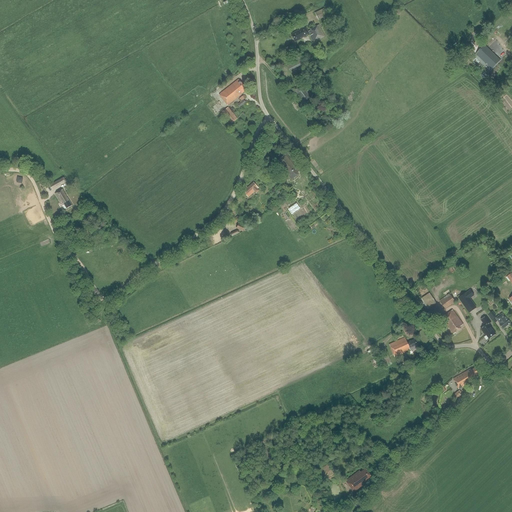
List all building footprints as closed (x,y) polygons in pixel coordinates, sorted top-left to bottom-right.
[(324,9),(315,13),(318,20),(327,16),(324,9)] [(319,25),(315,27),(311,29),(311,30),(308,31),(306,27),(296,32),(296,31),(291,33),(292,35),(291,36),(295,42),(310,35),(309,34),(311,33),(312,35),(310,36),(314,43),(325,37),(319,25)] [(491,67),(499,59),(485,46),(477,55),(486,64),(487,63),(491,67)] [(299,60),(288,65),(291,71),(302,66),(299,60)] [(245,90),(247,88),(244,85),(244,86),(238,79),(219,94),(228,105),(246,91),(245,90)] [(305,90),(310,86),(306,81),(294,90),(300,98),(301,98),(305,103),(311,98),(305,90)] [(242,101),(237,105),(240,107),(246,102),(244,100),(246,98),(244,95),(239,98),(242,101)] [(238,119),(228,107),(222,112),(231,124),(238,119)] [(297,173),(300,170),(297,166),(294,163),(286,153),(276,161),(291,180),(298,174),(297,173)] [(50,185),(53,190),(66,182),(63,177),(50,185)] [(259,188),(253,182),(248,188),(247,187),(242,191),(248,197),(254,191),(256,193),(259,191),(258,189),(259,188)] [(67,208),(72,205),(62,189),(56,193),(63,204),(64,203),(67,208)] [(280,208),(281,209),(283,211),(288,205),(286,204),(285,203),(284,202),(279,207),(280,208)] [(293,213),(301,209),(298,203),(290,207),(293,213)] [(238,216),(232,221),(235,224),(242,218),(240,217),(238,216)] [(238,223),(237,226),(238,227),(237,229),(243,231),(245,226),(238,223)] [(471,301),(469,298),(474,294),(470,290),(460,297),(466,305),(471,301)] [(425,311),(437,304),(430,293),(419,300),(425,311)] [(449,294),(440,300),(445,309),(455,303),(449,294)] [(460,326),(463,324),(453,309),(441,318),(453,334),(461,328),(460,326)] [(493,311),(489,314),(495,323),(498,321),(501,324),(500,324),(503,329),(506,327),(507,327),(508,326),(508,325),(511,323),(508,318),(507,319),(503,313),(496,318),(495,317),(497,316),(493,311)] [(489,339),(492,336),(496,334),(489,324),(491,322),(487,316),(481,320),(485,325),(481,329),(484,332),(489,339)] [(438,321),(433,326),(436,331),(442,326),(438,321)] [(413,349),(418,347),(414,339),(408,342),(405,337),(389,344),(395,356),(413,348),(413,349)] [(389,352),(381,354),(383,362),(391,361),(389,352)] [(474,376),(478,374),(475,368),(471,370),(470,369),(452,380),(458,389),(476,379),(474,376)] [(317,471),(323,481),(334,473),(328,464),(317,471)] [(361,472),(359,471),(345,481),(353,492),(366,482),(366,481),(371,477),(365,469),(361,472)]
